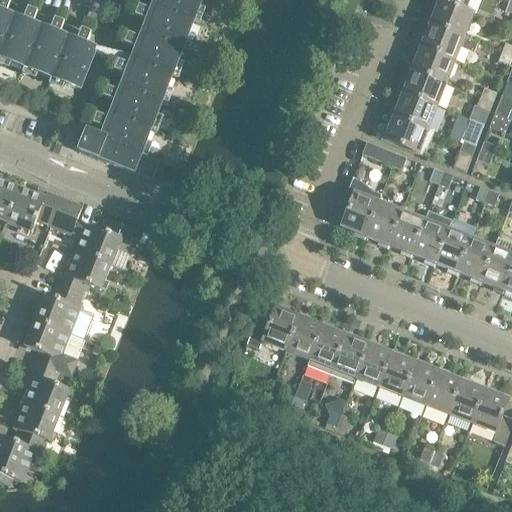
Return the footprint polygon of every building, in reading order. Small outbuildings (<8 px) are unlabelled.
[(141,54),(136,66),(120,60),(114,74),(130,81),(124,97),(108,91),(104,101),(120,107),(113,125),(97,119),(94,128),(110,134),(106,143),(77,132),(70,150),(154,183),(161,164),(142,157),(203,0),(162,0),(156,17),(140,11),(136,20),(152,27),(145,45),(129,38),(125,48),(141,54)] [(463,14),(468,0),(429,0),(429,1),(437,4),(463,14)] [(0,59),(80,91),(96,51),(87,48),(91,37),(81,33),(75,49),(58,43),(64,27),(56,23),(49,39),(31,32),(37,16),(28,13),(22,28),(5,22),(11,6),(1,2),(0,5),(0,59)] [(462,40),(463,39),(471,17),(463,14),(437,4),(428,27),(462,40)] [(428,27),(419,49),(453,62),(459,49),(473,55),(477,45),(463,39),(462,40),(428,27)] [(511,47),(505,45),(501,55),(511,59),(511,47)] [(444,86),(453,62),(419,49),(410,73),(444,86)] [(497,65),(507,68),(509,69),(511,63),(511,59),(501,55),(497,65)] [(410,73),(401,96),(435,109),(444,86),(410,73)] [(484,90),(480,100),(493,105),(496,95),(484,90)] [(401,96),(392,119),(426,132),(435,109),(401,96)] [(511,101),(501,97),(498,107),(510,112),(511,107),(511,101)] [(476,109),(489,114),(493,105),(480,100),(476,109)] [(498,107),(494,117),(506,122),(510,112),(498,107)] [(383,142),(417,156),(426,132),(392,119),(383,142)] [(471,123),(466,134),(462,143),(475,149),(479,139),(483,128),(471,123)] [(462,143),(458,153),(471,158),(475,149),(462,143)] [(484,143),(480,152),(493,157),(496,148),(484,143)] [(361,157),(391,169),(396,156),(366,144),(361,157)] [(480,152),(476,163),(489,168),(493,157),(480,152)] [(464,174),(471,158),(458,153),(451,169),(464,174)] [(396,156),(391,169),(401,173),(407,160),(396,156)] [(429,184),(436,186),(441,174),(433,171),(429,184)] [(448,191),(453,178),(441,174),(436,186),(448,191)] [(343,203),(349,205),(340,228),(364,238),(377,204),(381,196),(379,195),(379,196),(370,193),(352,181),(353,179),(351,179),(341,205),(343,205),(343,203)] [(0,221),(6,224),(19,189),(0,181),(0,221)] [(44,199),(19,189),(6,224),(32,234),(37,223),(47,227),(58,199),(46,194),(44,199)] [(480,189),(475,202),(483,205),(488,192),(480,189)] [(494,209),(499,196),(488,192),(483,205),(494,209)] [(83,208),(58,199),(47,227),(81,240),(76,253),(112,267),(118,251),(131,256),(139,234),(105,221),(101,233),(77,223),(83,208)] [(364,238),(386,247),(400,213),(377,204),(364,238)] [(386,247),(409,256),(422,222),(400,213),(386,247)] [(425,223),(422,222),(409,256),(432,265),(445,231),(448,232),(452,223),(429,214),(425,223)] [(432,265),(456,274),(469,240),(448,232),(445,231),(432,265)] [(456,274),(478,283),(492,249),(469,240),(456,274)] [(511,246),(498,241),(495,250),(492,249),(478,283),(502,292),(511,265),(511,246)] [(101,293),(112,267),(76,253),(66,278),(60,275),(56,288),(85,299),(89,288),(101,293)] [(511,265),(502,292),(511,296),(511,265)] [(80,311),(85,299),(56,288),(51,299),(44,297),(34,323),(70,337),(71,335),(86,341),(95,316),(80,311)] [(263,344),(286,353),(300,320),(276,310),(269,328),(258,324),(248,348),(259,353),(263,344)] [(286,353),(310,362),(323,329),(300,320),(286,353)] [(63,375),(71,379),(86,341),(71,335),(70,337),(34,323),(24,349),(38,354),(34,365),(63,377),(63,375)] [(346,338),(323,329),(310,362),(308,368),(330,377),(346,338)] [(355,380),(356,380),(369,347),(346,338),(330,377),(353,386),(355,380)] [(356,380),(378,389),(391,356),(369,347),(356,380)] [(378,389),(402,398),(415,365),(391,356),(378,389)] [(59,387),(63,377),(34,365),(29,378),(34,379),(24,404),(60,418),(70,391),(59,387)] [(402,398),(426,407),(439,374),(415,365),(402,398)] [(426,407),(449,416),(462,383),(439,374),(426,407)] [(449,416),(472,425),(485,392),(462,383),(449,416)] [(301,385),(295,400),(304,403),(310,388),(301,385)] [(506,447),(511,431),(511,402),(510,402),(485,392),(472,425),(497,435),(494,442),(506,447)] [(279,408),(290,412),(295,400),(284,395),(279,408)] [(299,415),(304,403),(295,400),(290,412),(299,415)] [(50,443),(60,418),(24,404),(14,430),(20,432),(16,444),(35,452),(44,456),(49,443),(50,443)] [(325,426),(336,430),(341,417),(330,413),(325,426)] [(350,421),(341,417),(336,430),(346,434),(350,421)] [(372,444),(382,448),(387,435),(377,431),(372,444)] [(392,452),(397,439),(387,435),(382,448),(392,452)] [(16,444),(0,437),(0,486),(9,490),(13,480),(23,484),(35,452),(16,444)] [(418,462),(429,466),(434,454),(423,450),(418,462)] [(439,470),(444,457),(434,454),(429,466),(439,470)]
